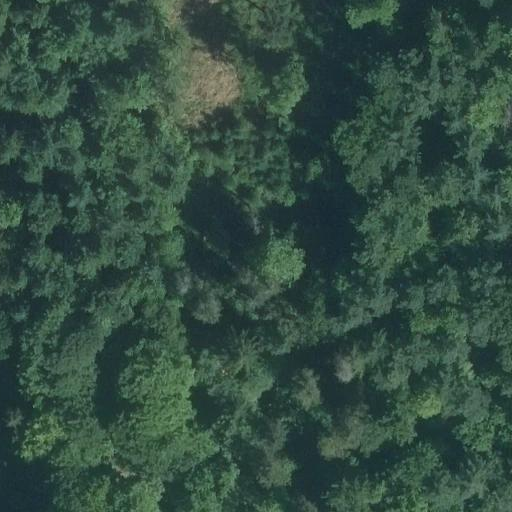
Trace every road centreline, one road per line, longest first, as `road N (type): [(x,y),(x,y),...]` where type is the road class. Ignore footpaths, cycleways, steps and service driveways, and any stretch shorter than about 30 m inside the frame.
road 1 (track): [(138,326),(92,0)]
road 2 (track): [(511,287),(420,511)]
road 3 (track): [(160,511),(138,326)]
road 4 (track): [(0,289),(31,310),(93,327),(138,326)]
